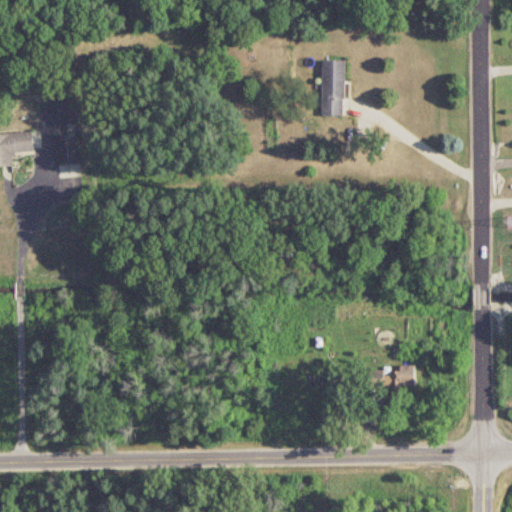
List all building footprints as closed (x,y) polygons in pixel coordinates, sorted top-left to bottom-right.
[(323,117),(345,117),(345,61),(323,61),(323,117)] [(0,134),(0,167),(13,167),(12,153),(34,152),(33,133),(0,134)] [(79,136),(57,136),(57,165),(79,165),(79,136)] [(293,244),(281,244),(281,257),(293,257),(293,244)] [(369,372),(369,388),(416,388),(416,366),(400,366),(400,372),(369,372)]
